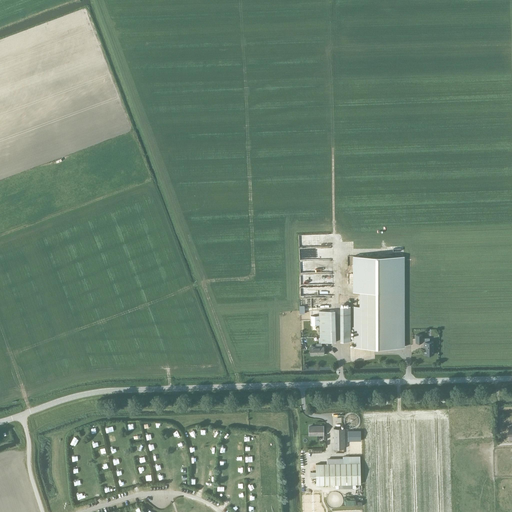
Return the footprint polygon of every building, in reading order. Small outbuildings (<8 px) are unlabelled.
[(360,291),(359,306),(354,306),(353,348),(405,348),(406,257),(354,257),(354,291),(360,291)] [(350,342),(350,306),(340,306),(340,342),(350,342)] [(335,342),(335,311),(316,311),(317,341),(316,341),(316,347),(313,347),(313,346),(312,345),(311,345),(310,346),(310,347),(310,352),(309,352),(309,354),(310,354),(310,355),(323,354),(323,346),(321,346),(321,343),(335,342)] [(425,347),(425,354),(433,354),(433,342),(429,342),(429,338),(422,338),(422,335),(416,335),(416,342),(422,342),(424,342),(424,347),(425,347)] [(323,435),(323,431),(323,425),(315,425),(315,427),(308,427),(309,435),(323,435)] [(349,428),(348,428),(344,428),(333,428),(334,449),(344,449),(349,448),(349,428)] [(360,483),(359,455),(348,456),(349,462),(316,463),(316,485),(360,483)]
